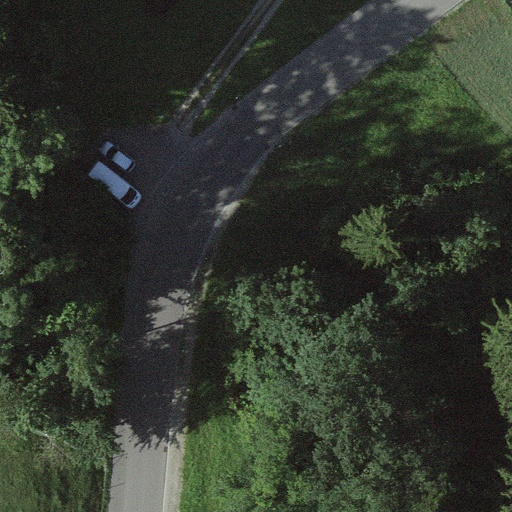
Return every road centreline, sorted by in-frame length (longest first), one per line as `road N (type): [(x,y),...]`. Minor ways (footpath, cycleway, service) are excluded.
road 1 (tertiary): [(416,0),(250,135),(211,184),(166,272)]
road 2 (tertiary): [(134,511),(166,272)]
